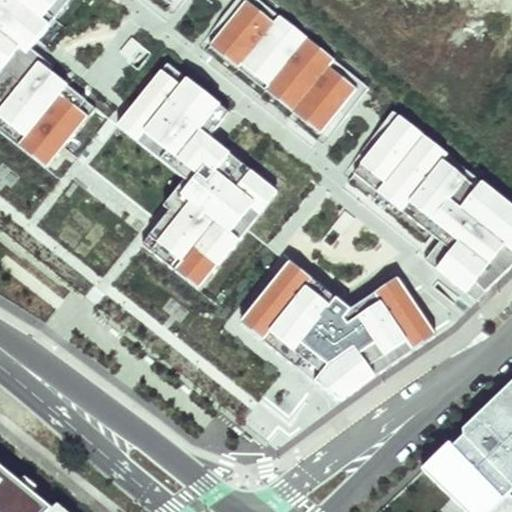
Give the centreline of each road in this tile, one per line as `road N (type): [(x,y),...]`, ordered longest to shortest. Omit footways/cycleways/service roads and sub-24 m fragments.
road 1 (residential): [(300,511),(511,336)]
road 2 (secondary): [(0,347),(205,511)]
